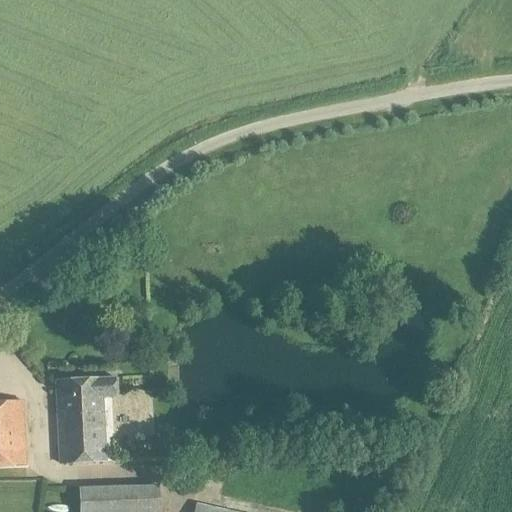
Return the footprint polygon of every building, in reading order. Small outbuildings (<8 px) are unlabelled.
[(308,294),(292,293),(288,318),(305,319),(308,294)] [(115,379),(56,382),(60,464),(106,462),(103,398),(116,397),(115,379)] [(0,468),(26,467),(22,402),(0,403),(0,468)] [(200,445),(183,446),(183,456),(200,456),(200,445)] [(0,501),(21,501),(17,511),(36,511),(35,477),(0,478),(0,501)] [(159,511),(159,485),(79,488),(79,511),(159,511)]
